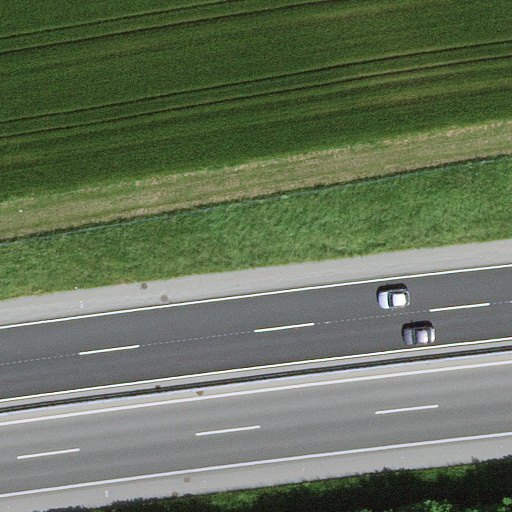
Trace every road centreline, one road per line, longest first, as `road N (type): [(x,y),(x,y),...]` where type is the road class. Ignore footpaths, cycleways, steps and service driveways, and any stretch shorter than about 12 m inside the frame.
road 1 (motorway): [(511,302),(0,364)]
road 2 (motorway): [(0,460),(511,398)]
